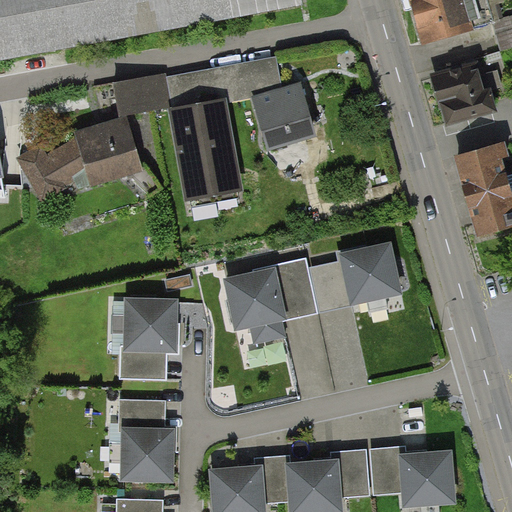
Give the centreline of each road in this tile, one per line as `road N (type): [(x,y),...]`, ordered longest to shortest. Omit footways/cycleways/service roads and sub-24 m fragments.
road 1 (tertiary): [(376,0),(486,374)]
road 2 (residential): [(486,374),(192,435)]
